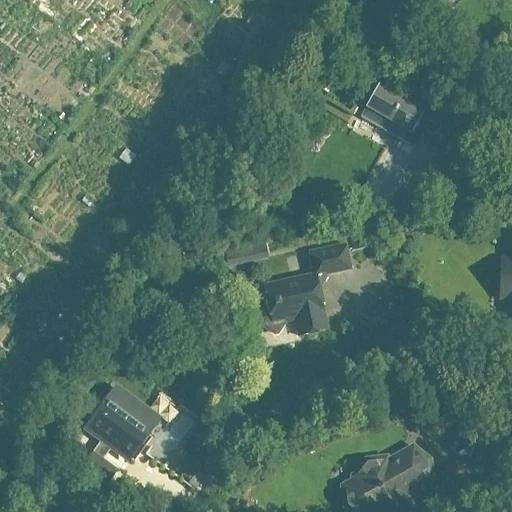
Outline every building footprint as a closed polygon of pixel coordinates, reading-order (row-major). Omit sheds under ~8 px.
[(222,62),(215,71),(222,77),(229,68),(222,62)] [(438,126),(422,117),(425,111),(378,85),(360,118),(415,149),(425,131),(432,135),(426,143),(464,167),(477,147),(440,122),(438,126)] [(126,148),(118,158),(128,166),(136,156),(126,148)] [(460,174),(442,164),(429,189),(447,199),(460,174)] [(511,239),(508,240),(508,258),(501,258),(500,301),(507,301),(506,326),(511,326),(511,239)] [(327,330),(318,289),(326,277),(326,275),(350,269),(345,245),(309,253),(314,276),(265,286),(270,312),(262,324),(263,327),(275,334),(278,334),(286,322),(295,320),(299,336),(327,330)] [(239,265),(237,254),(225,256),(227,268),(239,265)] [(150,434),(131,421),(140,409),(114,390),(99,411),(103,414),(94,426),(106,435),(103,439),(130,460),(150,434)] [(166,411),(170,401),(154,395),(147,415),(159,419),(150,445),(173,453),(185,417),(166,411)] [(458,425),(456,411),(445,402),(423,415),(424,429),(435,438),(458,425)] [(410,511),(413,509),(404,495),(430,481),(427,462),(412,450),(387,464),(385,461),(366,463),(355,478),(359,486),(345,494),(346,507),(352,511),(373,511),(374,511),(373,511),(410,511)] [(117,471),(93,454),(83,467),(107,485),(117,471)]
